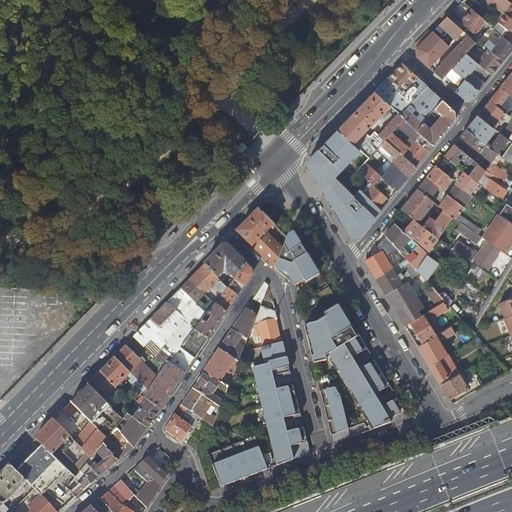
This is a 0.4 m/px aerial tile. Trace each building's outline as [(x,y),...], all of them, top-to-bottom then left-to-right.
[(487,0),(502,12),(504,13),(509,7),(511,4),(506,0),(487,0)] [(475,35),(486,22),(472,9),(460,23),(475,35)] [(511,45),(511,20),(504,13),(502,12),(491,25),(492,26),(490,28),(503,38),(507,41),(511,45)] [(476,43),(448,17),(440,26),(456,40),(461,34),(463,36),(466,38),(454,51),(451,48),(449,50),(452,53),(435,72),(443,80),(452,69),(464,56),(466,54),(476,43)] [(427,39),(417,49),(417,56),(429,67),(449,47),(434,33),(427,39)] [(503,60),(511,49),(511,45),(507,41),(503,38),(496,47),(487,40),(484,44),(490,49),(503,60)] [(492,74),(503,60),(490,49),(484,56),(478,63),(489,72),(492,74)] [(479,90),(484,84),(482,82),(489,72),(478,63),(475,61),(466,54),(464,56),(452,69),(479,90)] [(478,63),(484,56),(481,54),(475,61),(478,63)] [(413,102),(428,87),(402,64),(388,78),(399,88),(403,92),(403,93),(413,102)] [(472,99),(479,90),(452,69),(443,80),(445,82),(448,78),(459,87),(456,91),(465,100),(472,99)] [(511,74),(501,88),(511,96),(511,74)] [(399,88),(388,78),(375,92),(385,101),(399,88)] [(435,109),(442,100),(428,87),(413,102),(400,115),(400,116),(404,120),(417,131),(423,123),(435,109)] [(400,115),(413,102),(403,93),(403,92),(399,88),(385,101),(390,106),(399,114),(400,115)] [(511,96),(501,88),(490,101),(505,113),(511,106),(511,96)] [(400,116),(400,115),(399,114),(378,135),(375,132),(370,137),(364,133),(390,106),(385,101),(375,92),(338,130),(360,150),(369,158),(377,149),(381,145),(386,140),(391,134),(398,126),(404,120),(400,116)] [(455,112),(442,100),(435,109),(444,117),(432,132),(423,123),(417,131),(421,134),(434,146),(455,119),(455,112)] [(490,101),(478,115),(490,125),(493,127),(505,113),(490,101)] [(478,115),(467,129),(483,142),(494,128),(493,127),(490,125),(478,115)] [(414,142),(421,134),(417,131),(404,120),(398,126),(414,142)] [(499,132),(508,140),(511,134),(511,124),(507,132),(501,128),(499,132)] [(467,129),(461,137),(480,153),(486,145),(484,143),(483,142),(467,129)] [(334,178),(360,150),(338,130),(322,145),(309,161),(309,166),(351,236),(359,238),(382,209),(379,206),(378,207),(362,191),(361,190),(355,197),(334,178)] [(490,148),(497,155),(508,140),(499,132),(497,135),(499,136),(490,148)] [(386,140),(395,148),(400,142),(391,134),(386,140)] [(417,167),(434,146),(421,134),(414,142),(408,149),(400,142),(395,148),(417,167)] [(458,139),(454,145),(465,154),(469,158),(473,161),(477,156),(458,139)] [(408,177),(417,167),(395,148),(386,140),(381,145),(395,158),(391,163),(392,164),(408,177)] [(511,142),(508,140),(497,155),(511,164),(511,142)] [(388,159),(391,163),(395,158),(381,145),(377,149),(388,159)] [(454,145),(445,156),(456,166),(465,154),(454,145)] [(479,165),(486,171),(492,176),(497,169),(490,165),(497,155),(490,148),(486,145),(480,153),(485,157),(479,165)] [(397,190),(408,177),(392,164),(391,163),(388,159),(377,172),(381,177),(397,190)] [(373,186),(381,177),(377,172),(365,162),(357,171),(370,183),(373,186)] [(467,169),(464,173),(477,183),(486,171),(479,165),(477,164),(472,172),(467,169)] [(437,166),(418,189),(433,202),(439,195),(435,192),(439,187),(442,190),(452,179),(437,166)] [(486,171),(477,183),(480,185),(501,200),(504,195),(507,192),(490,180),(493,176),(492,176),(486,171)] [(464,173),(457,183),(470,194),(477,183),(464,173)] [(379,206),(387,198),(373,186),(370,183),(362,191),(378,207),(379,206)] [(438,206),(444,211),(453,218),(455,219),(458,215),(473,196),(470,194),(457,183),(449,192),(446,189),(444,191),(448,194),(438,206)] [(418,189),(402,209),(411,216),(414,219),(418,222),(434,202),(433,202),(418,189)] [(511,200),(504,195),(501,200),(509,206),(511,207),(511,200)] [(511,207),(509,206),(502,216),(511,223),(511,207)] [(275,268),(283,248),(266,233),(271,227),(273,229),(276,226),(259,210),(238,231),(275,268)] [(423,227),(438,239),(448,225),(453,218),(444,211),(434,223),(429,219),(423,226),(423,227)] [(484,240),(505,254),(511,244),(511,239),(509,237),(511,233),(511,223),(502,216),(499,214),(484,240)] [(411,216),(401,229),(404,232),(414,219),(411,216)] [(453,218),(448,225),(454,229),(458,222),(455,219),(453,218)] [(414,219),(404,232),(408,236),(412,239),(413,238),(423,227),(423,226),(418,222),(414,219)] [(392,221),(382,233),(384,235),(395,223),(392,221)] [(458,222),(454,229),(477,245),(482,238),(458,222)] [(395,223),(384,235),(394,246),(397,249),(408,236),(404,232),(401,229),(395,223)] [(427,255),(434,259),(438,253),(433,250),(434,249),(432,247),(438,239),(423,227),(413,238),(425,248),(424,250),(428,254),(427,255)] [(294,228),(287,232),(287,237),(283,248),(275,268),(292,284),(318,269),(294,228)] [(423,260),(427,255),(428,254),(424,250),(413,240),(412,239),(408,236),(397,249),(399,251),(407,260),(416,270),(423,260)] [(438,239),(432,247),(434,249),(440,240),(438,239)] [(457,252),(477,266),(480,268),(482,266),(488,270),(498,256),(484,245),(475,258),(464,249),(462,252),(459,249),(457,252)] [(223,247),(204,266),(218,280),(222,276),(224,278),(227,274),(235,280),(247,266),(228,247),(223,247)] [(365,260),(376,278),(393,269),(387,259),(382,250),(365,260)] [(393,269),(396,267),(396,266),(396,265),(399,263),(399,265),(402,263),(407,260),(399,251),(387,259),(393,269)] [(403,266),(413,277),(419,274),(416,270),(407,260),(402,263),(404,265),(403,266)] [(430,265),(423,260),(416,270),(419,274),(422,276),(430,265)] [(204,266),(190,280),(205,295),(219,281),(218,280),(204,266)] [(236,282),(244,287),(251,276),(251,270),(247,266),(235,280),(234,281),(236,282)] [(482,284),(489,274),(480,268),(477,266),(470,276),(482,284)] [(376,278),(386,294),(402,284),(400,282),(405,279),(401,273),(397,275),(394,272),(398,270),(396,267),(393,269),(376,278)] [(190,280),(181,290),(196,304),(202,298),(206,301),(209,299),(205,295),(190,280)] [(232,291),(238,296),(244,287),(236,282),(234,285),(235,286),(232,291)] [(202,321),(195,331),(208,340),(238,296),(232,291),(235,286),(234,285),(232,283),(232,284),(228,289),(215,305),(213,307),(208,314),(212,317),(209,322),(207,321),(206,323),(202,321)] [(261,306),(269,287),(265,283),(252,302),(261,306)] [(386,294),(395,310),(411,300),(420,295),(418,292),(411,296),(410,297),(408,295),(411,293),(409,288),(405,290),(402,284),(386,294)] [(438,305),(445,301),(432,288),(426,292),(438,305)] [(181,290),(167,304),(195,331),(202,321),(207,315),(196,304),(181,290)] [(505,318),(511,315),(511,298),(499,304),(505,318)] [(395,310),(404,325),(421,316),(419,313),(418,311),(420,310),(416,304),(414,305),(411,300),(395,310)] [(427,322),(450,308),(445,301),(438,305),(435,307),(428,311),(425,313),(421,316),(404,325),(409,332),(414,329),(423,343),(436,336),(427,322)] [(167,304),(151,320),(181,348),(187,340),(191,335),(195,331),(167,304)] [(305,326),(313,361),(332,358),(374,428),(390,422),(389,420),(404,411),(396,398),(382,406),(377,399),(371,402),(365,393),(368,391),(371,396),(389,386),(372,358),(358,367),(353,359),(347,363),(341,353),(344,351),(348,357),(365,346),(340,305),(305,326)] [(275,320),(277,320),(275,312),(261,306),(255,321),(254,323),(258,325),(263,345),(280,341),(275,320)] [(247,310),(233,330),(242,336),(244,338),(248,340),(254,323),(255,321),(251,317),(253,314),(247,310)] [(511,336),(511,335),(511,315),(505,318),(503,319),(511,336)] [(159,354),(164,359),(168,362),(181,348),(151,320),(139,333),(159,354)] [(448,355),(443,347),(446,345),(444,341),(455,334),(451,327),(436,336),(423,343),(418,347),(429,366),(448,355)] [(233,330),(219,350),(239,363),(244,350),(248,340),(244,338),(239,350),(235,347),(242,336),(233,330)] [(187,340),(181,348),(195,359),(208,340),(195,331),(191,335),(196,338),(190,345),(188,343),(189,341),(187,340)] [(139,333),(134,338),(155,358),(159,354),(139,333)] [(255,366),(277,459),(278,465),(310,453),(310,451),(304,427),(288,431),(284,417),(300,413),(293,385),(277,389),(274,375),(290,371),(282,341),(264,346),(268,363),(255,366)] [(114,358),(128,373),(139,360),(126,346),(114,358)] [(219,350),(204,372),(219,382),(233,363),(238,366),(239,363),(219,350)] [(459,374),(448,355),(429,366),(438,381),(441,385),(459,374)] [(104,400),(129,374),(128,373),(114,358),(89,384),(90,386),(102,398),(104,400)] [(129,374),(145,389),(147,387),(150,382),(154,376),(139,360),(128,373),(129,374)] [(149,394),(145,399),(160,409),(184,374),(168,362),(156,379),(154,376),(150,382),(153,384),(147,392),(149,394)] [(204,372),(192,389),(213,403),(215,404),(221,409),(221,407),(223,402),(212,395),(217,388),(227,394),(229,389),(219,382),(204,372)] [(465,375),(463,372),(459,374),(441,385),(449,399),(464,389),(466,392),(469,390),(461,377),(465,375)] [(335,384),(320,388),(326,411),(331,433),(348,429),(339,394),(335,384)] [(115,410),(104,400),(102,398),(90,386),(87,390),(82,391),(83,392),(77,398),(76,397),(76,401),(73,405),(74,406),(92,424),(97,429),(115,410)] [(213,403),(192,389),(181,406),(201,419),(213,428),(216,420),(210,417),(209,420),(204,416),(213,403)] [(145,399),(141,396),(126,415),(147,428),(160,409),(145,399)] [(70,403),(63,410),(67,413),(74,406),(73,405),(70,403)] [(201,419),(181,406),(166,428),(166,432),(182,442),(192,427),(187,423),(191,418),(198,423),(201,419)] [(147,428),(126,415),(124,417),(129,422),(122,431),(118,426),(117,428),(134,447),(147,428)] [(76,478),(87,464),(91,459),(92,458),(83,450),(81,452),(84,455),(72,469),(70,467),(74,463),(63,453),(67,449),(67,450),(73,443),(68,438),(70,436),(54,420),(35,439),(41,444),(51,454),(58,461),(66,468),(76,478)] [(92,424),(75,442),(83,450),(92,458),(93,457),(97,452),(103,444),(105,442),(108,439),(97,429),(92,424)] [(118,461),(134,447),(117,428),(113,432),(120,440),(111,448),(105,442),(103,444),(118,461)] [(255,436),(208,452),(221,487),(237,481),(252,475),(268,469),(255,436)] [(32,488),(58,461),(51,454),(41,444),(15,471),(26,482),(32,488)] [(99,477),(118,461),(103,444),(97,452),(104,461),(98,467),(94,462),(91,459),(87,464),(92,470),(99,477)] [(148,458),(139,465),(143,469),(142,471),(151,479),(153,478),(162,485),(169,474),(167,472),(165,473),(162,471),(164,469),(160,466),(159,468),(148,458)] [(40,495),(41,494),(66,468),(58,461),(32,488),(34,489),(40,495)] [(15,471),(9,466),(0,474),(0,501),(4,505),(26,482),(15,471)] [(76,498),(99,477),(92,470),(83,477),(82,476),(80,477),(81,479),(77,483),(74,480),(67,488),(76,498)] [(151,479),(148,483),(141,492),(139,491),(136,496),(147,507),(162,485),(153,478),(151,479)] [(134,494),(122,481),(101,499),(111,511),(117,511),(123,506),(114,497),(119,492),(127,501),(134,494)] [(57,511),(41,494),(40,495),(28,506),(31,510),(28,511),(57,511)] [(15,508),(21,502),(17,498),(11,504),(11,505),(15,508)] [(111,511),(101,499),(92,507),(95,511),(111,511)] [(4,505),(0,501),(0,509),(2,511),(4,511),(5,511),(7,511),(9,510),(7,509),(4,505)]
